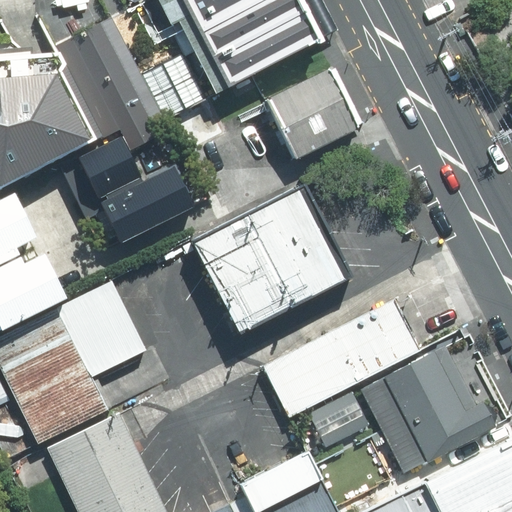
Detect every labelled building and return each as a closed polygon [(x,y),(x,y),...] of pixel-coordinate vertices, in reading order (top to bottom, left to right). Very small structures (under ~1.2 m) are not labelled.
[(305,57),(274,0),(173,0),(161,7),(213,105),(305,57)] [(162,128),(108,24),(52,53),(106,157),(162,128)] [(185,57),(140,79),(163,124),(207,102),(185,57)] [(0,189),(95,140),(53,59),(53,58),(0,60),(0,189)] [(346,142),(314,81),(256,111),(288,172),(346,142)] [(158,134),(172,162),(229,134),(215,106),(158,134)] [(192,212),(157,146),(98,177),(132,242),(192,212)] [(343,298),(291,200),(188,254),(239,352),(343,298)] [(0,246),(15,240),(0,209),(0,246)] [(0,335),(0,383),(33,446),(105,409),(88,377),(144,348),(108,280),(0,335)] [(392,302),(253,375),(279,425),(419,353),(392,302)] [(465,408),(435,350),(353,393),(400,483),(499,432),(482,400),(465,408)] [(346,395),(305,415),(322,451),(363,431),(346,395)] [(160,511),(115,414),(41,447),(70,511),(160,511)] [(299,455),(230,490),(241,511),(260,511),(314,484),(299,455)] [(487,511),(461,460),(360,511),(487,511)]
